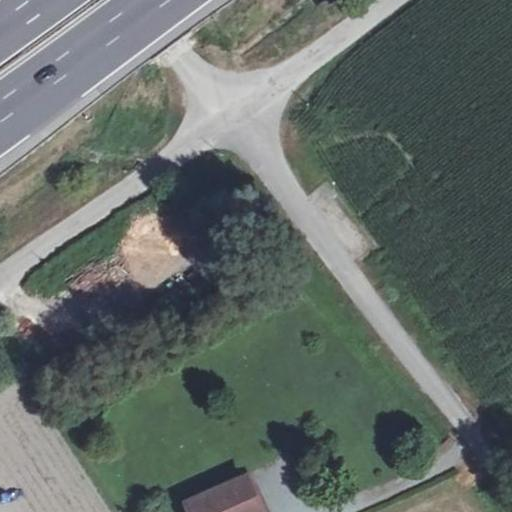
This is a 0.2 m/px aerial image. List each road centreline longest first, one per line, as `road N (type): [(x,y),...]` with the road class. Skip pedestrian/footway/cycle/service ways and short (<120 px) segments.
road 1 (unclassified): [(226,118),(511,499)]
road 2 (unclassified): [(226,118),(0,276)]
road 3 (unclassified): [(391,0),(226,118)]
road 4 (motorway): [(0,113),(159,0)]
road 5 (residential): [(139,0),(226,118)]
